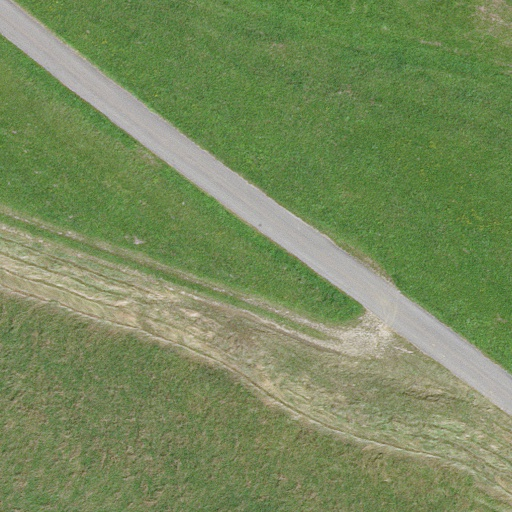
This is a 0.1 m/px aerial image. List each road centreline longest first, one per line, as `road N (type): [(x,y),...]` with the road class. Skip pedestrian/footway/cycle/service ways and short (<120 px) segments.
road 1 (track): [(0,14),(105,105),(511,398)]
road 2 (track): [(0,222),(288,331),(352,342),(393,313)]
